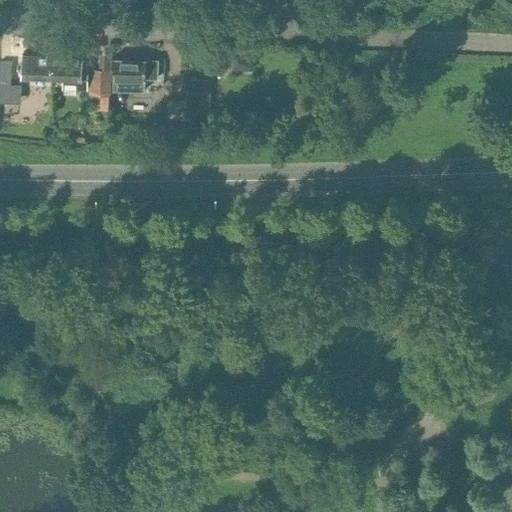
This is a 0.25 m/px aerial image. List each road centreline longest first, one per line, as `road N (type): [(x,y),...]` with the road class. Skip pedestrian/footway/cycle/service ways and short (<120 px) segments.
road 1 (residential): [(511,43),(0,19)]
road 2 (tertiary): [(0,181),(172,185),(511,172)]
